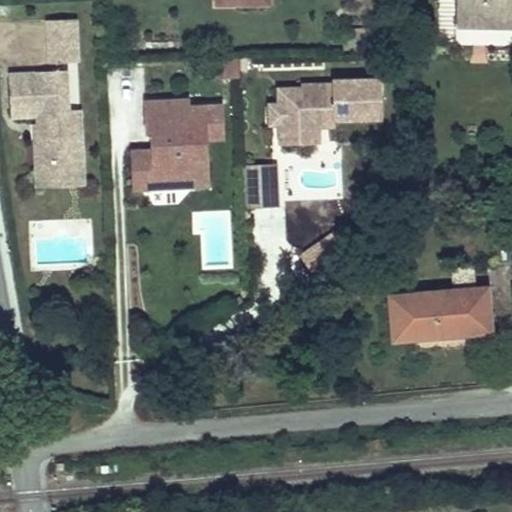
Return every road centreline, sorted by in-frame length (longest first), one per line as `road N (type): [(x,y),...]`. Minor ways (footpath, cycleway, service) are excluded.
road 1 (residential): [(23,449),(511,405)]
road 2 (residential): [(0,314),(23,449)]
